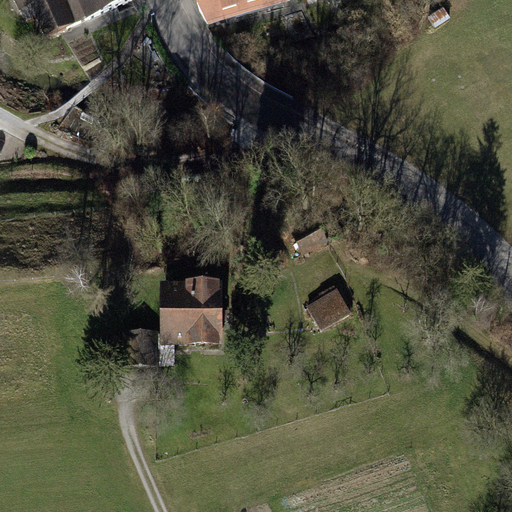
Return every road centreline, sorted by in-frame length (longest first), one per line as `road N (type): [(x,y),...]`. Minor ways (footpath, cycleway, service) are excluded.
road 1 (tertiary): [(511,282),(472,236),(257,110),(207,69),(166,0)]
road 2 (track): [(287,126),(208,160),(156,160),(105,157),(0,116)]
